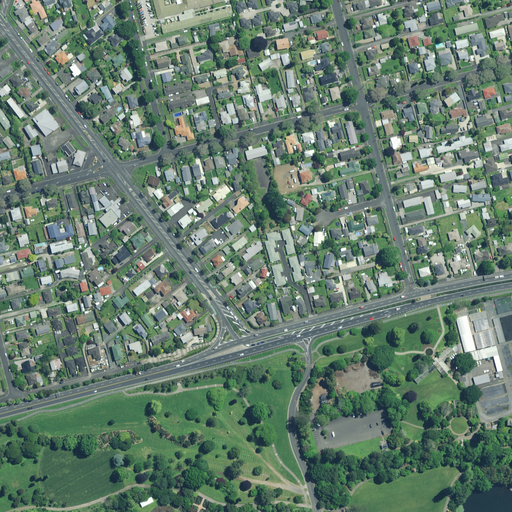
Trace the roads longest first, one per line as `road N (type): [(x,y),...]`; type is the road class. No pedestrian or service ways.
road 1 (trunk): [(511,285),(260,347)]
road 2 (secondary): [(0,20),(112,167)]
road 3 (trunk): [(0,413),(175,368)]
road 4 (trunk): [(254,336),(413,295)]
road 5 (residential): [(127,0),(167,154)]
road 6 (residential): [(362,103),(511,63)]
road 7 (residential): [(222,140),(362,103)]
road 8 (residential): [(142,364),(14,397)]
